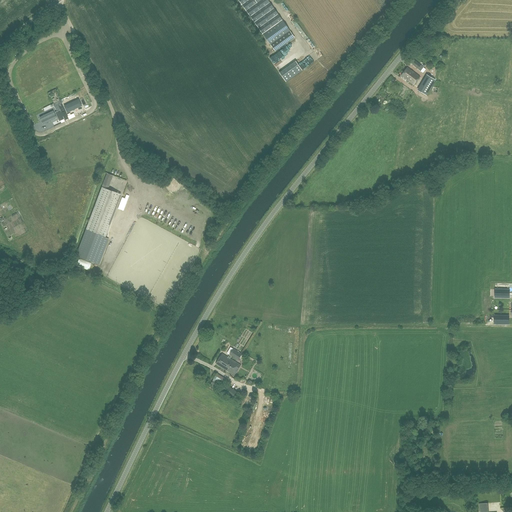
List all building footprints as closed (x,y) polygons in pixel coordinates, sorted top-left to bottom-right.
[(237,0),(240,2),(242,1),(240,3),(269,45),(275,49),(290,39),(292,36),(293,36),(287,27),(280,22),(278,19),(280,17),(278,15),(275,10),(273,9),(267,0),(237,0)] [(293,16),(290,18),(303,36),(306,34),(293,16)] [(304,45),(283,56),(285,61),(306,50),(304,45)] [(418,70),(418,69),(420,71),(423,67),(421,66),(414,60),(411,64),(418,70)] [(32,68),(19,72),(21,79),(43,72),(42,69),(37,70),(35,64),(31,65),(32,68)] [(431,67),(417,90),(428,97),(436,85),(434,83),(436,80),(433,78),(437,70),(431,67)] [(420,77),(407,68),(401,76),(414,85),(420,77)] [(54,107),(58,105),(61,112),(60,110),(55,112),(59,121),(64,119),(63,116),(66,115),(64,111),(65,111),(62,104),(61,100),(60,101),(56,93),(57,93),(56,90),(48,93),(49,97),(50,96),(53,104),(54,107)] [(79,99),(63,106),(67,113),(82,106),(79,99)] [(53,110),(39,116),(42,124),(56,117),(53,110)] [(75,256),(81,258),(92,262),(99,265),(109,239),(105,238),(121,195),(108,190),(113,176),(107,174),(75,256)] [(76,265),(88,270),(91,262),(79,258),(76,265)] [(495,289),(495,298),(509,298),(509,290),(495,289)] [(509,316),(494,315),(494,318),(494,324),(509,324),(509,316)] [(233,349),(229,355),(238,361),(242,354),(233,349)] [(222,354),(216,365),(232,374),(238,364),(222,354)] [(227,379),(217,373),(210,384),(216,388),(219,383),(223,386),(220,390),(232,397),(236,399),(240,394),(236,391),(224,383),(227,379)] [(487,511),(487,503),(478,503),(478,511),(487,511)]
